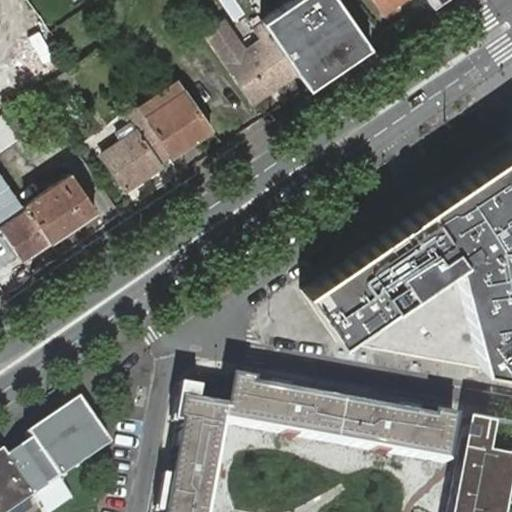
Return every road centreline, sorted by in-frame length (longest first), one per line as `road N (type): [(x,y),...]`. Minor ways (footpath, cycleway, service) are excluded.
road 1 (primary): [(511,0),(0,352)]
road 2 (primary): [(132,303),(511,44)]
road 3 (residential): [(171,341),(511,404)]
road 4 (residential): [(138,511),(171,341)]
road 5 (primary): [(0,393),(132,303)]
